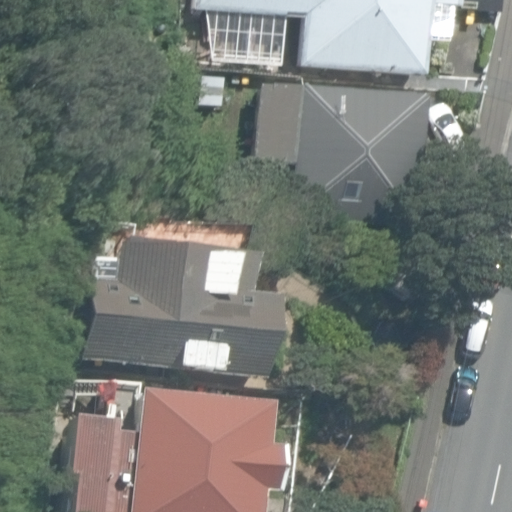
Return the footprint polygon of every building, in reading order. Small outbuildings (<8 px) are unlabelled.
[(288,68),(413,78),(415,48),(439,50),(442,13),(497,17),(498,0),(190,0),(189,11),(292,19),(288,68)] [(215,109),(218,71),(195,69),(192,107),(215,109)] [(279,216),(403,226),(414,94),(250,82),(243,165),(283,168),(279,216)] [(99,365),(255,383),(265,302),(239,299),(244,261),(111,245),(109,262),(89,260),(77,357),(99,360),(99,365)] [(371,282),(398,304),(415,283),(388,261),(371,282)] [(239,511),(241,501),(252,502),(257,456),(245,455),(250,412),(121,398),(118,430),(57,424),(51,481),(58,482),(54,511),(239,511)]
